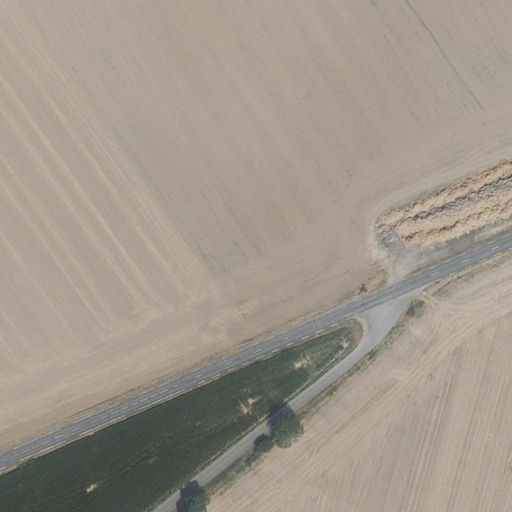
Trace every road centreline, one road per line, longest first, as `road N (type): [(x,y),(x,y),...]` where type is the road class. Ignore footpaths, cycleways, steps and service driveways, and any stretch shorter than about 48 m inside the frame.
road 1 (tertiary): [(0,462),(379,298)]
road 2 (unclassified): [(165,511),(372,344),(385,320),(379,298)]
road 3 (tertiary): [(379,298),(511,240)]
